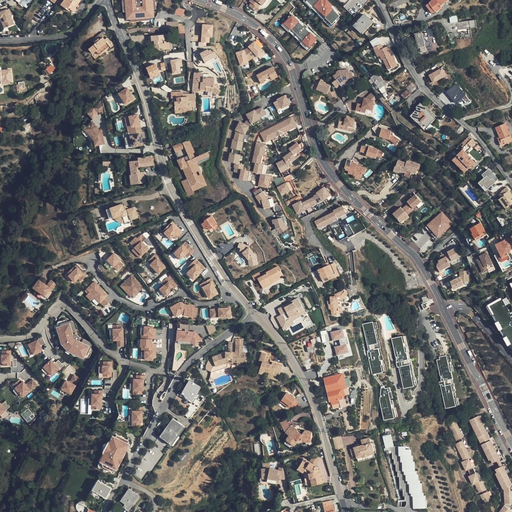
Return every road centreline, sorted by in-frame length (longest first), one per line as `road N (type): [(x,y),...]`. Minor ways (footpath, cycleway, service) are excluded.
road 1 (residential): [(511,443),(422,265),(323,160),(287,60),(247,20),(202,0)]
road 2 (residential): [(106,0),(144,89),(171,188),(254,313)]
road 3 (residential): [(254,313),(184,368),(103,511)]
road 4 (residential): [(379,0),(409,67),(511,182)]
road 5 (residential): [(254,313),(308,388),(344,511)]
